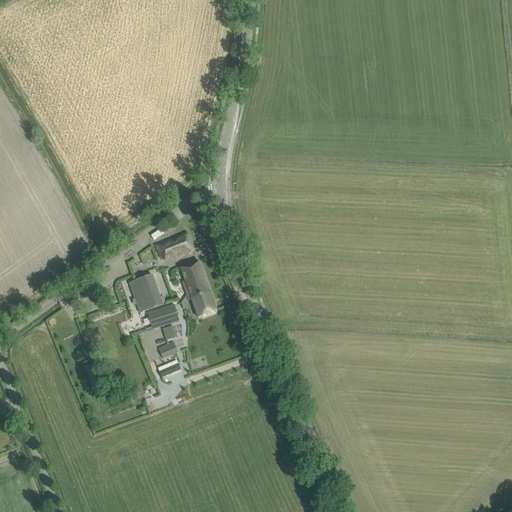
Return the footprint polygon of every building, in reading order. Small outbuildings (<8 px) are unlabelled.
[(155,245),(159,255),(160,257),(169,254),(171,260),(185,255),(195,251),(187,233),(155,245)] [(199,262),(190,265),(181,268),(198,318),(217,311),(199,262)] [(153,275),(129,283),(140,313),(164,304),(153,275)] [(148,312),(148,313),(153,329),(154,329),(163,326),(179,321),(174,305),(158,310),(148,312)] [(173,326),(163,330),(166,341),(177,337),(173,326)] [(178,353),(174,342),(158,349),(163,360),(178,353)] [(166,370),(160,372),(162,379),(181,370),(178,363),(177,361),(165,366),(166,370)]
